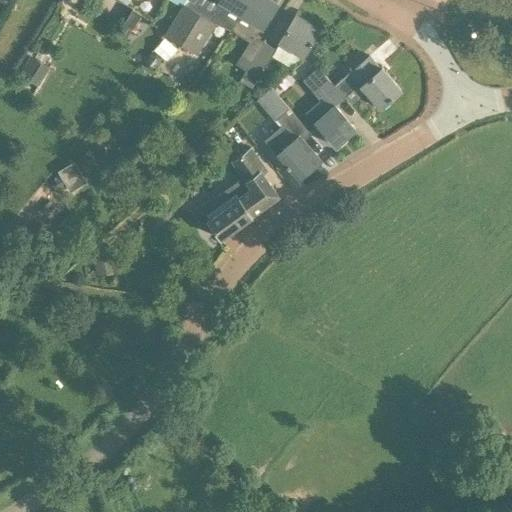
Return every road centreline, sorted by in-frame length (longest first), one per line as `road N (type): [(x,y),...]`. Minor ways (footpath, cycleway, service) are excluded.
road 1 (unclassified): [(18,511),(141,420),(248,250),(468,106)]
road 2 (unclassified): [(468,106),(431,46),(370,0)]
